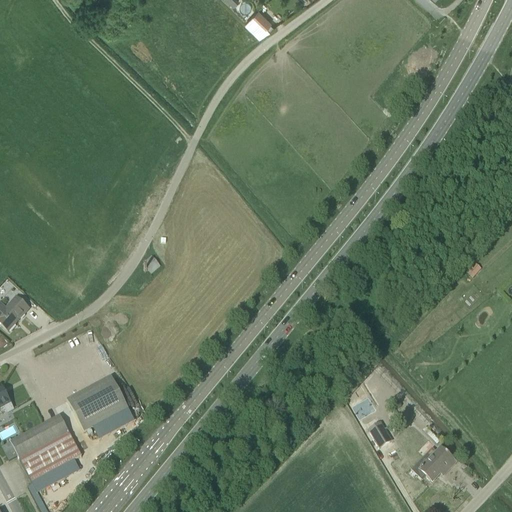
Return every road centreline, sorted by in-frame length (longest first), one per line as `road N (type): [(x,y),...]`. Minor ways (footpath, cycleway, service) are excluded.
road 1 (secondary): [(485,0),(397,150),(105,509)]
road 2 (secondary): [(133,511),(417,163),(511,5)]
road 3 (residential): [(0,363),(89,313),(119,285),(227,85),(328,0)]
road 4 (track): [(189,152),(179,129),(53,0)]
